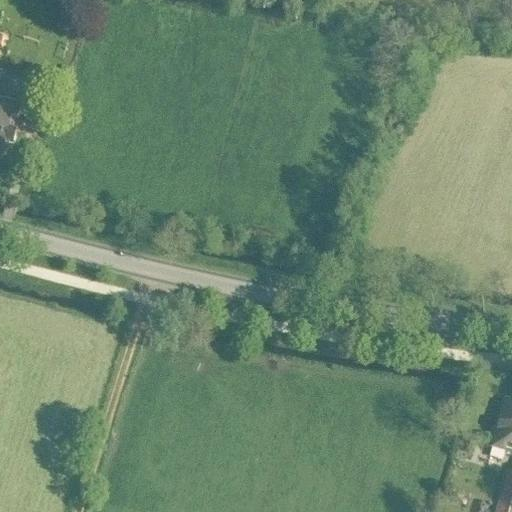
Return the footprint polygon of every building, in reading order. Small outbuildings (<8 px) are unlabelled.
[(25,90),(27,80),(1,73),(0,75),(0,100),(17,105),(22,89),(25,90)] [(27,122),(44,126),(52,94),(40,91),(37,99),(34,98),(27,122)] [(19,124),(22,110),(0,104),(0,160),(1,160),(5,145),(14,147),(17,134),(14,133),(17,123),(19,124)] [(511,407),(504,405),(490,449),(511,456),(511,407)] [(511,511),(511,475),(508,474),(497,511),(511,511)]
